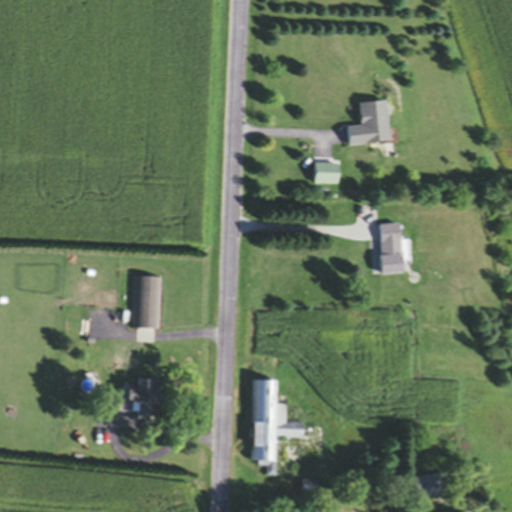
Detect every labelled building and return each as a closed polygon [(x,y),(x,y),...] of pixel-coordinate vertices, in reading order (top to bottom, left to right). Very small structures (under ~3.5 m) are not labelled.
[(348,129),(350,147),(391,143),(387,104),(362,106),(364,127),(348,129)] [(316,187),(340,187),(340,165),(316,165),(316,187)] [(381,226),(384,257),(381,257),(382,276),(405,274),(400,224),(381,226)] [(132,331),(160,332),(161,280),(132,279),(132,331)] [(136,419),(158,419),(158,383),(137,383),(137,388),(123,388),(123,396),(113,397),(113,415),(136,415),(136,419)] [(276,384),(252,384),(253,468),(267,468),(267,479),(275,479),(275,441),(303,441),(303,425),(285,425),(285,408),(276,408),(276,384)]
